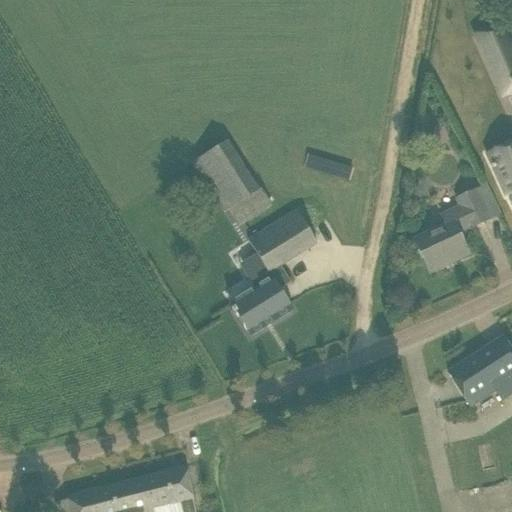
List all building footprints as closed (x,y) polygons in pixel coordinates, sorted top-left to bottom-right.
[(511,0),(502,0),(508,13),(511,11),(511,0)] [(511,55),(508,47),(486,57),(499,87),(509,83),(510,85),(511,83),(511,55)] [(228,142),(183,170),(205,204),(213,199),(229,226),(236,222),(239,228),(272,208),(261,191),(259,192),(228,142)] [(511,161),(492,171),(505,199),(507,198),(511,209),(511,150),(508,152),(511,161)] [(471,229),(489,221),(475,193),(456,202),(463,215),(442,225),(444,228),(414,242),(428,270),(449,259),(450,263),(467,255),(457,233),(470,227),(471,229)] [(280,267),(317,245),(296,211),(247,241),(268,274),(280,267)] [(291,284),(280,267),(268,274),(271,279),(228,305),(249,339),(260,333),(293,312),(280,290),(291,284)] [(511,354),(502,339),(448,374),(470,409),(493,395),(499,405),(511,397),(511,354)] [(194,503),(191,486),(186,468),(138,480),(145,511),(194,511),(193,504),(194,503)] [(145,511),(138,480),(67,498),(70,511),(145,511)]
